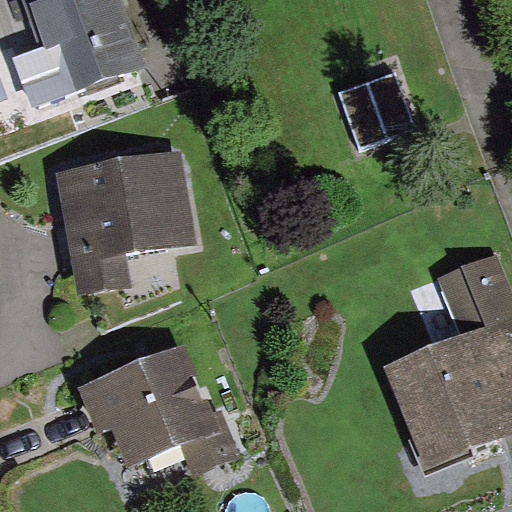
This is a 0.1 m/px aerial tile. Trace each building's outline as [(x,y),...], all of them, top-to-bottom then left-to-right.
[(121,0),(20,0),(29,25),(4,34),(33,115),(148,74),(121,0)] [(397,76),(340,97),(361,155),(419,134),(397,76)] [(183,158),(56,179),(77,304),(133,294),(128,264),(199,252),(183,158)] [(465,344),(385,377),(413,445),(410,446),(426,483),(511,447),(511,279),(501,254),(438,280),(465,344)] [(187,350),(76,394),(97,444),(113,438),(129,476),(185,454),(196,482),(243,463),(223,415),(214,418),(187,350)]
